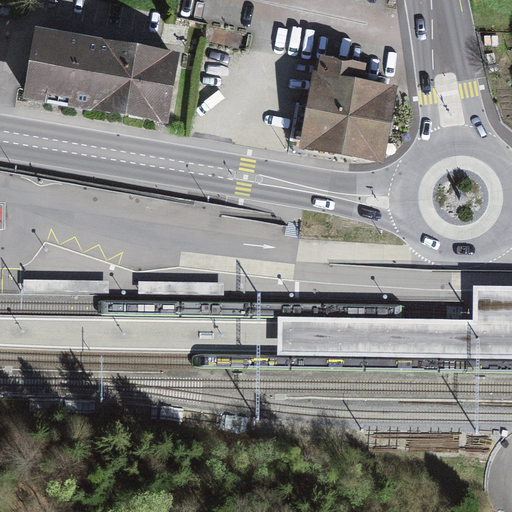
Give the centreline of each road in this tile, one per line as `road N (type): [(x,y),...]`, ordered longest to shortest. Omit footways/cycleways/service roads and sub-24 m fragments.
road 1 (primary): [(0,133),(306,190)]
road 2 (primary): [(306,190),(425,235)]
